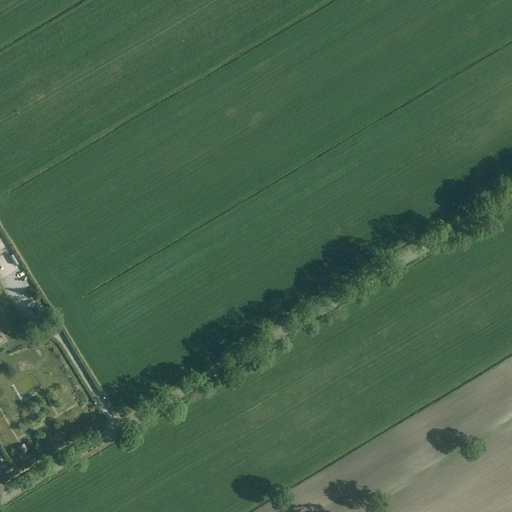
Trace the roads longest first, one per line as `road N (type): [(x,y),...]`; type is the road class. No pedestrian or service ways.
road 1 (tertiary): [(0,499),(511,197)]
road 2 (unknown): [(120,429),(63,339),(31,315),(0,267)]
